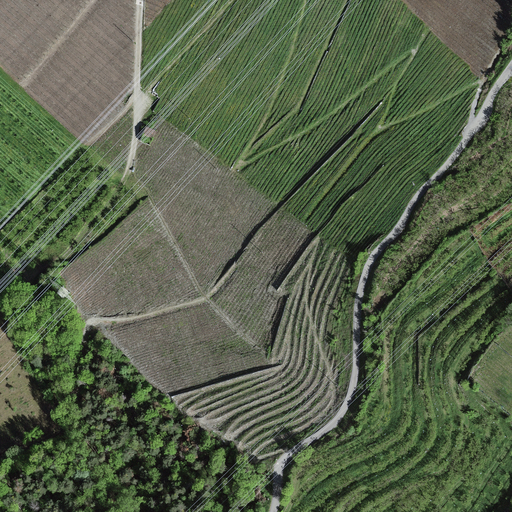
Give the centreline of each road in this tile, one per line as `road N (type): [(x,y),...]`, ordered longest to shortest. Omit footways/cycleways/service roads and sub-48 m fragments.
road 1 (unclassified): [(511,66),(366,270),(350,396),(334,422),(280,463),(272,511)]
road 2 (track): [(31,294),(105,208),(128,167),(140,0)]
